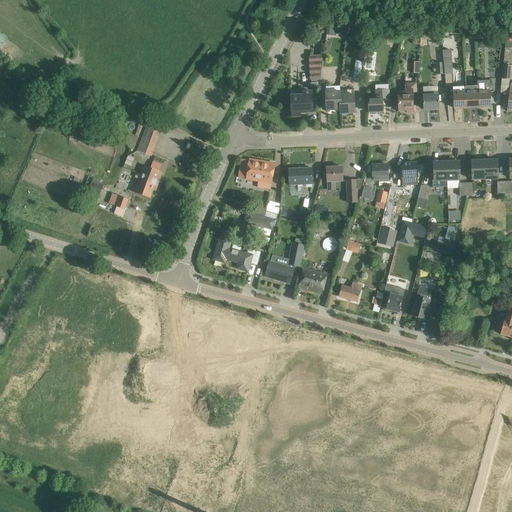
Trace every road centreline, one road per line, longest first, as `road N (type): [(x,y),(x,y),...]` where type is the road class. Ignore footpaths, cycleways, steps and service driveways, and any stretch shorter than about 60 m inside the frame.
road 1 (unclassified): [(511,372),(178,282)]
road 2 (residential): [(235,134),(286,141),(511,132)]
road 3 (unclassified): [(178,282),(0,226)]
road 4 (unclassified): [(178,282),(235,134)]
road 5 (unclassified): [(235,134),(303,0)]
